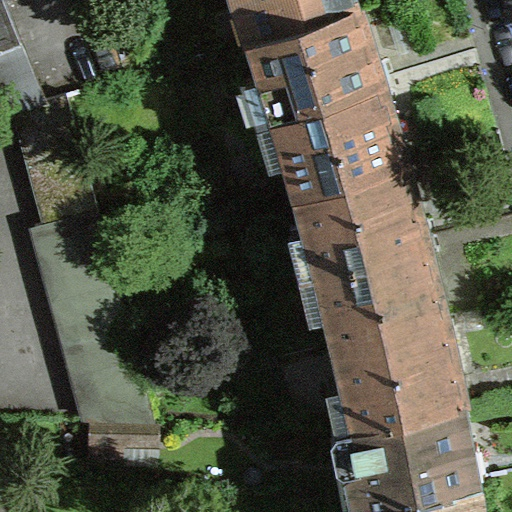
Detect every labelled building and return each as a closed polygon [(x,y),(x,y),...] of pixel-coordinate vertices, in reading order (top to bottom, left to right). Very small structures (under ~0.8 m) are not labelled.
[(230,0),(234,9),(248,4),(258,34),(350,5),(348,0),(230,0)] [(261,70),(256,71),(269,114),(374,83),(358,30),(350,5),(258,34),(251,37),(261,70)] [(0,117),(11,114),(36,106),(0,17),(0,117)] [(282,158),(287,156),(297,189),(398,162),(382,110),(374,83),(269,114),(282,158)] [(118,422),(148,423),(60,98),(36,106),(11,114),(41,227),(30,230),(82,422),(88,422),(118,422)] [(398,162),(297,189),(306,223),(301,224),(312,268),(418,241),(404,187),(398,162)] [(418,241),(312,268),(323,312),(328,311),(336,344),(438,320),(424,264),(418,241)] [(344,378),(339,379),(348,423),(456,400),(443,344),(438,320),(336,344),(344,378)] [(327,434),(332,461),(339,466),(359,462),(366,501),(472,481),(462,430),(456,400),(348,423),(331,427),(327,434)] [(88,457),(118,458),(118,422),(88,422),(88,457)] [(476,511),(472,481),(366,501),(359,502),(360,511),(476,511)]
